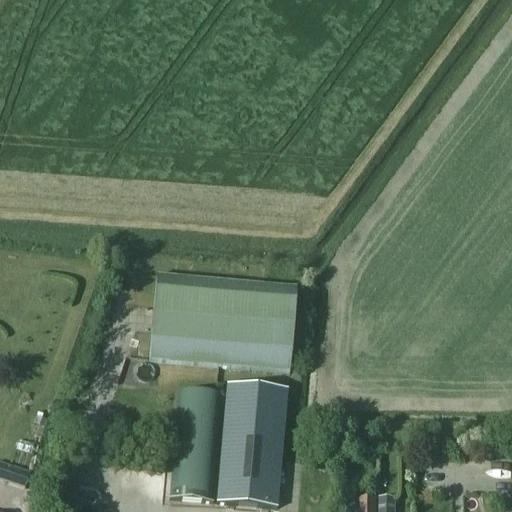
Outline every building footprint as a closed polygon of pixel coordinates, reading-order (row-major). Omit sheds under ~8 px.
[(148,363),(288,375),(295,289),(155,278),(148,363)] [(216,505),(276,510),(287,392),(227,387),(216,505)] [(222,396),(177,392),(169,501),(212,505),(222,396)] [(358,511),(376,511),(376,500),(359,500),(358,511)] [(395,511),(395,500),(378,500),(378,511),(395,511)]
